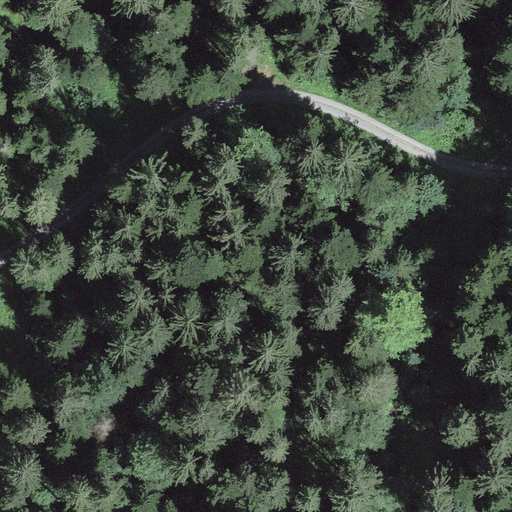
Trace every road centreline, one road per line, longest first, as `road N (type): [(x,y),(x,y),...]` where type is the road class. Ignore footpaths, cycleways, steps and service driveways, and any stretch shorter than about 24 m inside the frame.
road 1 (track): [(0,256),(91,198),(181,119),(290,82),(468,166),(511,168)]
road 2 (track): [(0,402),(10,249)]
